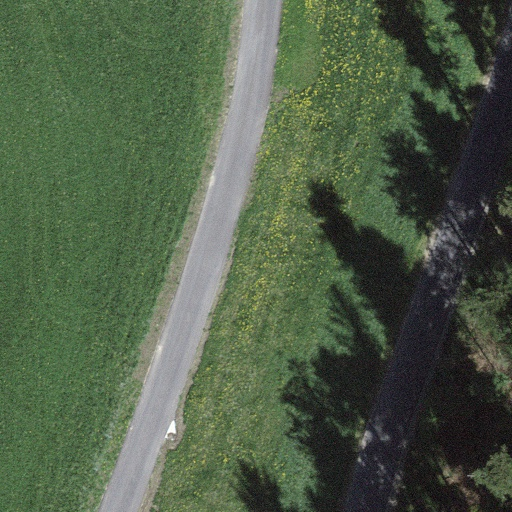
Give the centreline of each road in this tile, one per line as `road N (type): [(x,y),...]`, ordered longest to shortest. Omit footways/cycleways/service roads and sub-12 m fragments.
road 1 (track): [(266,0),(246,124),(118,511)]
road 2 (unclassified): [(511,25),(362,511)]
